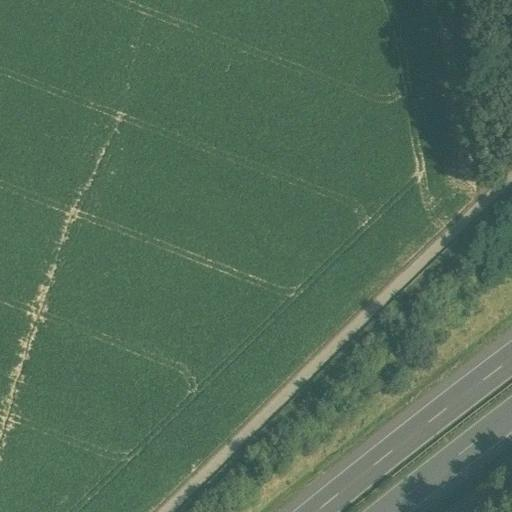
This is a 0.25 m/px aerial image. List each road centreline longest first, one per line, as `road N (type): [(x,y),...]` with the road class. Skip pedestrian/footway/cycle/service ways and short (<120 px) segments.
road 1 (track): [(168,511),(481,209)]
road 2 (motorway): [(511,378),(358,511)]
